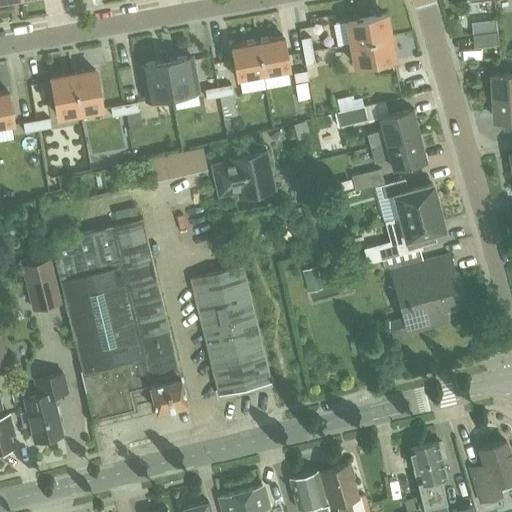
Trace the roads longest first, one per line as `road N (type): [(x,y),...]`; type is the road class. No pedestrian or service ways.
road 1 (tertiary): [(54,492),(511,382)]
road 2 (residential): [(511,323),(426,0)]
road 3 (residential): [(0,47),(257,0)]
